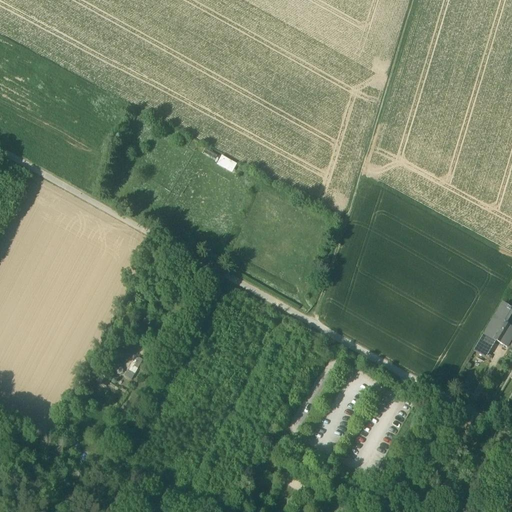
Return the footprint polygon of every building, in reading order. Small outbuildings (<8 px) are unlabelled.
[(203,153),(216,160),(218,156),(205,149),(203,153)] [(237,165),(221,156),(217,165),(232,173),(237,165)] [(511,313),(511,309),(502,303),(494,317),(499,321),(499,320),(505,324),(511,313)] [(511,327),(505,324),(499,320),(499,321),(494,317),(474,351),(485,358),(495,341),(507,348),(511,339),(511,327)] [(124,377),(132,381),(139,366),(131,362),(124,377)]
